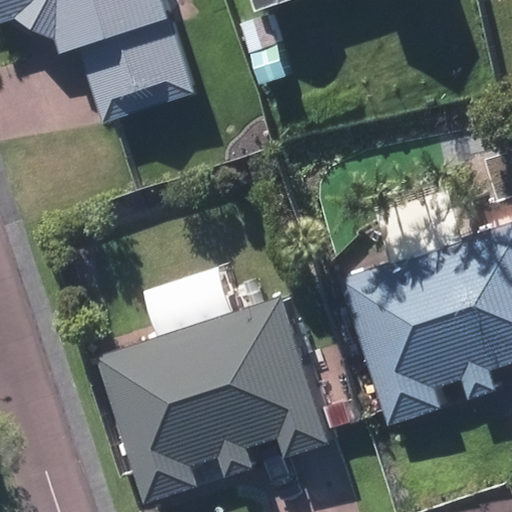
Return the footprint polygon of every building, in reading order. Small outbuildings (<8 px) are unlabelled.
[(88,48),(111,123),(206,92),(175,0),(0,0),(0,20),(1,25),(29,16),(67,35),(72,52),(88,48)] [(263,0),(267,8),(290,0),(263,0)] [(284,44),(275,14),(246,24),(255,53),(284,44)] [(456,186),(383,210),(400,262),(348,278),(394,425),(451,407),(445,386),(473,377),(479,395),(505,388),(498,369),(511,364),(511,225),(472,238),(456,186)] [(293,296),(105,356),(150,499),(206,481),(201,461),(228,453),(236,475),(261,467),(255,446),(288,435),(295,457),(339,443),(293,296)]
